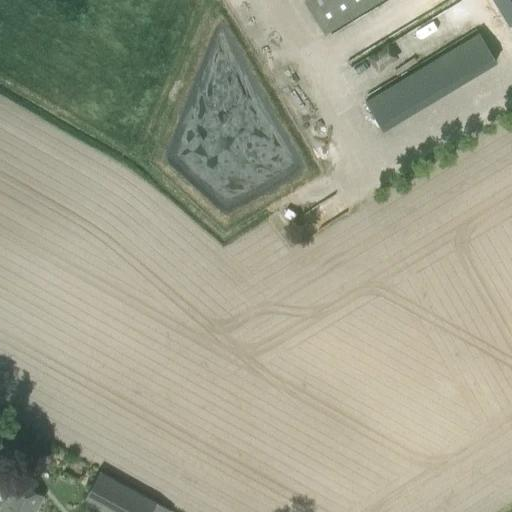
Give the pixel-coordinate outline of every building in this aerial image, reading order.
[(303,0),(324,34),(380,0),(303,0)] [(511,0),(493,0),(511,27),(511,26),(511,0)] [(475,34),(357,97),(374,129),(492,66),(475,34)] [(172,511),(156,503),(148,499),(99,471),(81,504),(94,511),(95,511),(97,511),(172,511)] [(0,511),(34,511),(42,496),(12,482),(0,476),(0,511)]
